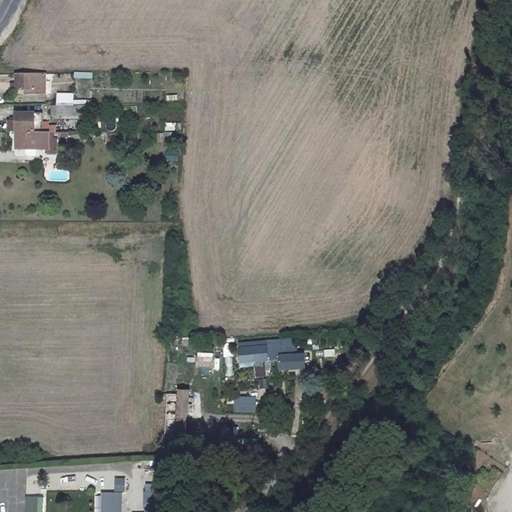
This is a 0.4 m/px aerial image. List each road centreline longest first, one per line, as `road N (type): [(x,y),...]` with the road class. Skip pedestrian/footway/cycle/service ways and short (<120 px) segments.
road 1 (unknown): [(184,242),(0,237)]
road 2 (residential): [(347,400),(256,511)]
